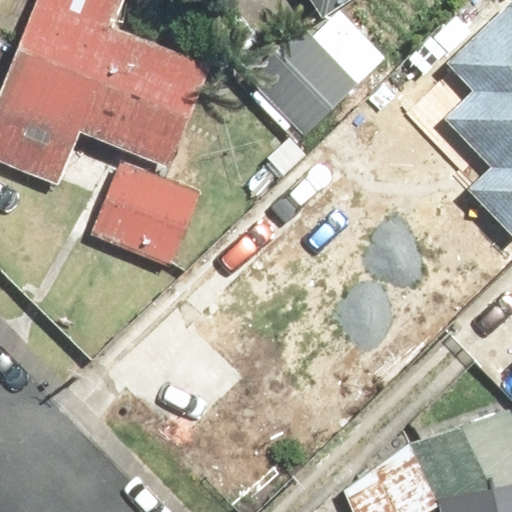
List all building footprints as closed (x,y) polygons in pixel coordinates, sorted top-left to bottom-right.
[(33,0),(0,88),(0,156),(69,183),(90,127),(187,163),(229,51),(131,15),(136,0),(33,0)] [(314,0),(318,6),(242,76),(305,143),(397,57),(350,6),(358,0),(314,0)] [(511,0),(493,0),(443,46),(469,74),(443,97),(488,145),(466,165),(511,215),(511,0)] [(206,184),(121,152),(91,231),(177,263),(206,184)] [(459,306),(343,179),(271,246),(291,268),(267,290),(313,341),(290,362),(340,416),(459,306)] [(511,511),(511,477),(408,494),(410,511),(511,511)]
